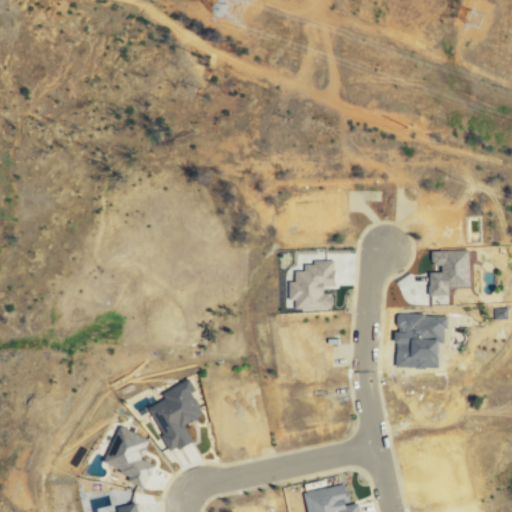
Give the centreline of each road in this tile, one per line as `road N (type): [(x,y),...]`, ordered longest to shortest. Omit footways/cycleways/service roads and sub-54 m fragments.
road 1 (residential): [(391,511),(365,373),(381,248)]
road 2 (residential): [(375,446),(194,486)]
road 3 (track): [(511,413),(430,415),(372,435)]
